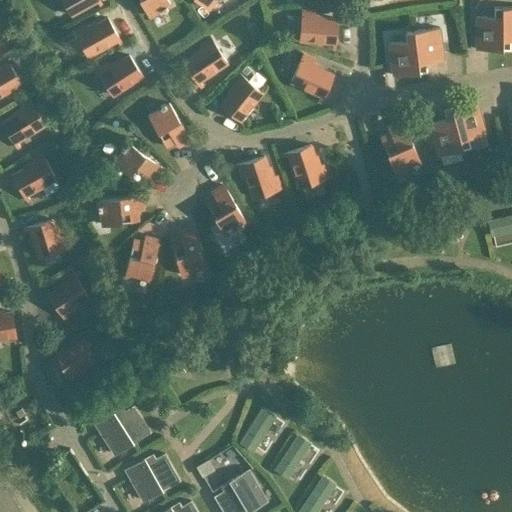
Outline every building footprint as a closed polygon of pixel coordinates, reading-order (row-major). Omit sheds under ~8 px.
[(103,4),(101,0),(60,0),(69,16),(97,0),(98,0),(101,5),(103,4)] [(171,3),(169,0),(142,0),(150,15),(163,8),(164,10),(169,7),(168,5),(171,3)] [(494,16),(476,16),(476,48),(503,48),(503,6),(494,6),(494,16)] [(511,38),(511,6),(503,6),(503,48),(511,48),(511,39),(511,38)] [(333,48),(336,48),(339,18),(316,16),(316,10),(303,9),(301,39),(334,42),(333,48)] [(123,43),(109,17),(89,28),(86,23),(74,29),(89,55),(118,39),(121,44),(123,43)] [(440,27),(426,28),(415,30),(420,71),(427,70),(426,61),(444,59),(440,27)] [(420,71),(415,30),(406,31),(407,40),(389,42),(393,74),(420,71)] [(204,49),(185,62),(202,87),(204,85),(201,80),(228,62),(212,37),(201,44),(204,49)] [(319,100),(322,101),(334,74),(314,64),(316,59),(304,53),(292,81),(322,94),(319,100)] [(147,79),(130,54),(111,67),(108,62),(97,69),(114,94),(141,76),(145,81),(147,79)] [(0,94),(22,83),(7,57),(0,60),(0,94)] [(246,74),(251,69),(246,64),(241,70),(246,74)] [(222,104),(245,123),(247,121),(243,117),(264,91),(240,72),(232,83),(237,86),(222,104)] [(3,122),(18,147),(21,146),(18,141),(46,123),(30,98),(19,105),(22,110),(3,122)] [(485,133),(482,120),(477,101),(452,107),(463,148),(471,146),(469,137),(485,133)] [(149,115),(168,146),(177,141),(179,146),(191,139),(170,102),(167,105),(166,103),(161,105),(162,107),(149,115)] [(429,123),(434,143),(438,155),(463,148),(452,107),(444,110),(446,119),(429,123)] [(381,137),(389,155),(397,174),(421,164),(403,121),(389,127),(391,133),(381,137)] [(115,161),(144,183),(150,175),(155,178),(163,167),(130,142),(127,145),(126,144),(122,148),(124,149),(115,161)] [(319,165),(312,144),(283,153),(284,156),(290,154),(300,186),(329,176),(325,164),(319,165)] [(33,163),(14,174),(28,200),(31,199),(28,194),(57,177),(42,151),(31,158),(33,163)] [(272,177),(265,155),(237,164),(238,167),(243,165),(254,197),(282,187),(278,175),(272,177)] [(246,221),(225,184),(213,191),(216,196),(207,201),(225,233),(238,225),(239,227),(244,225),(243,223),(246,221)] [(103,223),(140,219),(138,209),(144,209),(143,195),(101,199),(101,203),(99,204),(100,209),(102,208),(103,223)] [(418,226),(423,242),(462,228),(457,212),(418,226)] [(511,213),(488,219),(491,235),(511,230),(511,213)] [(59,238),(53,218),(25,227),(25,230),(32,229),(34,239),(40,256),(69,247),(65,236),(59,238)] [(206,267),(194,227),(180,231),(182,236),(172,239),(183,274),(197,270),(198,272),(203,271),(202,268),(206,267)] [(145,241),(135,238),(126,274),(141,277),(140,279),(145,281),(146,278),(150,279),(160,239),(146,235),(145,241)] [(50,294),(66,319),(68,317),(65,312),(90,296),(74,271),(64,278),(67,283),(50,294)] [(18,341),(13,311),(0,313),(0,337),(14,335),(15,341),(18,341)] [(97,331),(106,330),(106,322),(96,323),(97,331)] [(211,345),(202,332),(167,355),(176,369),(211,345)] [(74,344),(56,355),(72,380),(75,379),(72,374),(97,358),(80,333),(70,339),(74,344)] [(114,454),(151,430),(133,403),(125,409),(122,404),(93,423),(114,454)] [(275,416),(262,406),(237,440),(251,450),(275,416)] [(310,444),(297,434),(273,468),(286,478),(310,444)] [(142,501),(181,479),(165,451),(156,456),(153,452),(124,468),(142,501)] [(196,465),(202,476),(215,469),(208,458),(196,465)] [(247,511),(268,500),(249,467),(220,484),(223,489),(213,495),(223,511),(247,511)] [(315,511),(335,485),(322,475),(297,509),(300,511),(315,511)] [(199,511),(191,499),(182,504),(179,499),(158,511),(199,511)]
